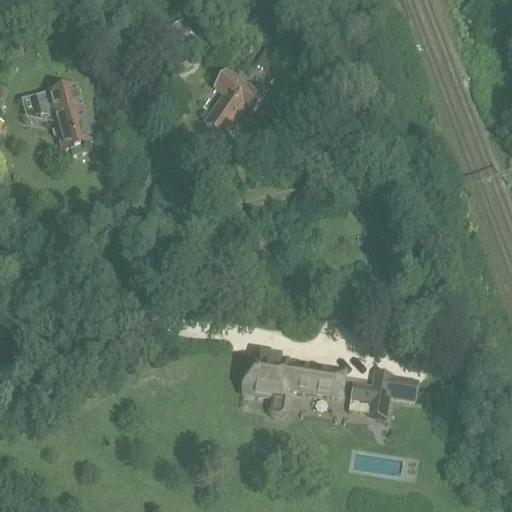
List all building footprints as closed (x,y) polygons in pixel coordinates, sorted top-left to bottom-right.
[(168,50),(180,67),(192,58),(184,47),(193,40),(181,22),(151,41),(160,55),(168,50)] [(256,66),(271,76),(281,61),(265,51),(256,66)] [(205,125),(224,138),(244,110),(252,116),(263,100),(226,73),(214,89),(225,97),(205,125)] [(71,152),(73,159),(85,156),(83,148),(91,146),(76,91),(32,103),(35,114),(51,117),(55,130),(52,133),(54,140),(58,140),(62,154),(71,152)] [(2,134),(0,140),(0,162),(10,166),(18,139),(2,134)] [(275,416),(277,416),(281,414),(283,400),(286,400),(288,392),(341,401),(345,375),(281,364),(281,363),(260,359),(260,361),(250,359),(243,397),(275,402),(273,414),(275,416)] [(354,386),(352,400),(363,402),(364,398),(371,399),(369,416),(391,419),(394,399),(416,402),(419,386),(393,382),(394,377),(376,374),(373,389),(354,386)]
